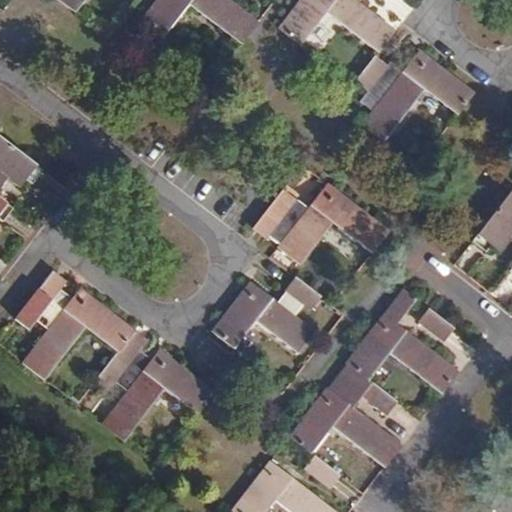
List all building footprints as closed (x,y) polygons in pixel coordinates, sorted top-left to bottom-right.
[(56,0),(74,13),(84,0),(56,0)] [(156,0),(141,20),(163,37),(189,4),(241,45),(258,23),(229,1),(228,0),(156,0)] [(299,0),(278,28),(300,45),(326,12),(335,0),(299,0)] [(335,0),(326,12),(375,50),(392,28),(356,0),(335,0)] [(404,72),(425,88),(455,112),(472,91),(420,50),(403,71),(404,72)] [(362,125),(383,142),(425,88),(404,72),(403,71),(392,62),(388,67),(375,57),(356,82),(368,92),(360,102),(372,111),(362,125)] [(0,186),(7,178),(20,188),(27,179),(32,183),(42,171),(0,138),(0,186)] [(311,206),(333,223),(370,252),(387,231),(328,184),(311,206)] [(283,190),(252,229),(266,239),(269,236),(280,245),(278,248),(300,265),(333,223),(311,206),(308,209),(283,190)] [(511,241),(511,190),(472,242),(485,252),(490,246),(498,252),(508,239),(511,241)] [(0,219),(3,222),(13,209),(0,198),(0,219)] [(66,282),(53,272),(16,319),(29,330),(33,325),(37,320),(49,329),(64,311),(69,303),(57,293),(60,289),(66,282)] [(321,298),(296,279),(277,303),(272,300),(256,320),(298,353),(314,332),(294,316),(304,305),(311,311),(321,298)] [(256,320),(272,300),(250,282),(248,285),(212,331),(234,348),(256,320)] [(73,299),(60,289),(57,293),(69,303),(73,299)] [(73,299),(69,303),(64,311),(86,328),(118,352),(135,330),(81,289),(73,299)] [(400,321),(417,300),(404,290),(346,363),(368,380),(389,353),(406,332),(397,325),(391,320),(394,316),(400,321)] [(454,329),(429,309),(419,322),(444,342),(454,329)] [(45,380),(86,328),(64,311),(49,329),(45,334),(23,363),(45,380)] [(397,325),(400,321),(394,316),(391,320),(397,325)] [(45,334),(49,329),(37,320),(33,325),(45,334)] [(116,381),(128,366),(137,355),(140,350),(148,340),(135,330),(118,352),(115,356),(95,381),(108,391),(112,386),(116,381)] [(434,354),(406,332),(389,353),(441,394),(458,373),(434,354)] [(149,364),(153,360),(140,350),(137,355),(149,364)] [(198,414),(215,392),(182,367),(160,350),(153,360),(149,364),(143,372),(165,389),(198,414)] [(143,372),(149,364),(137,355),(128,366),(116,381),(128,391),(143,372)] [(368,380),(346,363),(289,436),(311,454),(332,426),(349,405),(353,409),(363,396),(387,415),(397,403),(368,380)] [(102,425),(124,442),(165,389),(143,372),(128,391),(125,396),(102,425)] [(112,386),(125,396),(128,391),(116,381),(112,386)] [(349,405),(332,426),(385,467),(401,446),(353,409),(349,405)] [(340,476),(314,456),(304,469),(330,489),(340,476)] [(292,478),(270,461),(232,510),(233,511),(265,511),(275,500),(292,478)] [(335,511),(292,478),(275,500),(290,511),(335,511)]
